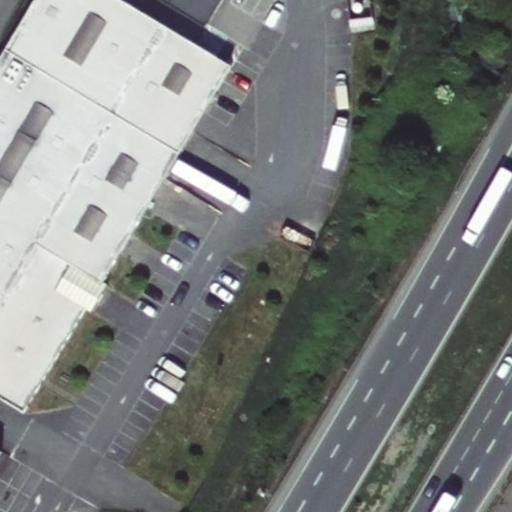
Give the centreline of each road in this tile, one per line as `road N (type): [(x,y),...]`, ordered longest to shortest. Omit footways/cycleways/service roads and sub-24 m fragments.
road 1 (motorway): [(479,219),(312,511)]
road 2 (motorway): [(428,511),(511,371)]
